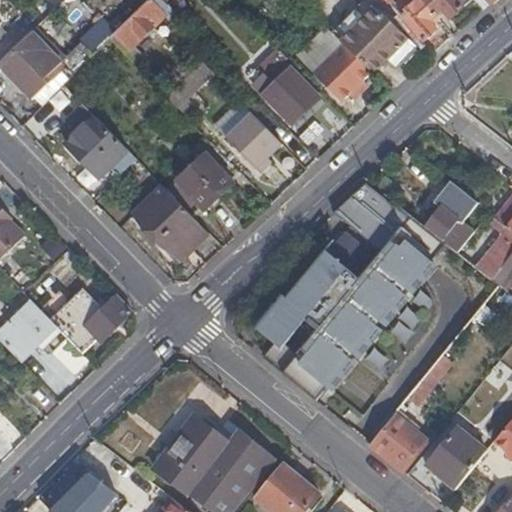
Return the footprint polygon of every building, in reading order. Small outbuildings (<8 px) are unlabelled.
[(134,15),(113,36),(127,50),(164,16),(162,14),(164,12),(172,20),(176,16),(161,1),(160,0),(150,0),(145,6),(134,15)] [(434,15),(420,0),(412,0),(415,2),(399,16),(422,41),(436,30),(428,21),(434,15)] [(420,0),(434,15),(440,10),(448,19),(461,8),(454,0),(420,0)] [(470,0),(480,9),(490,0),(470,0)] [(399,16),(391,23),(416,47),(422,41),(399,16)] [(28,34),(0,61),(0,69),(30,100),(46,85),(35,73),(39,69),(34,63),(50,48),(39,37),(35,41),(28,34)] [(58,64),(69,77),(96,51),(92,46),(87,51),(79,44),(58,64)] [(369,73),(342,47),(313,76),(340,102),(369,73)] [(316,100),(304,87),(305,86),(289,69),(262,95),(291,124),(316,100)] [(98,180),(127,153),(81,105),(79,107),(65,120),(79,135),(65,147),(98,180)] [(348,123),(331,106),(322,115),(339,132),(348,123)] [(265,161),(281,145),(251,115),(225,140),(260,175),(269,165),(265,161)] [(202,212),(218,196),(231,183),(203,154),(174,182),(202,212)] [(231,183),(218,196),(224,202),(237,190),(231,183)] [(367,183),(334,213),(378,257),(353,282),(325,252),(304,271),(302,269),(263,308),(283,328),(295,317),(306,329),(283,351),(272,339),(266,332),(261,337),(251,347),(316,401),(446,244),(440,240),(425,228),(367,183)] [(133,216),(171,256),(200,229),(161,189),(133,216)] [(475,267),(491,280),(511,254),(511,197),(493,221),(505,230),(475,267)] [(0,261),(27,235),(11,219),(14,217),(0,203),(0,261)] [(441,208),(425,228),(440,240),(447,232),(463,245),(473,233),(441,208)] [(178,263),(206,236),(200,229),(171,256),(178,263)] [(447,232),(440,240),(446,244),(457,253),(463,245),(447,232)] [(480,238),(473,233),(463,245),(470,251),(480,238)] [(130,310),(115,295),(102,308),(83,289),(51,320),(55,324),(82,352),(97,337),(100,340),(130,310)] [(0,328),(0,339),(19,360),(55,324),(51,320),(31,298),(0,328)] [(272,339),(283,328),(263,308),(247,323),(261,337),(266,332),(272,339)] [(433,368),(408,398),(421,408),(455,365),(443,356),(433,368)] [(241,430),(231,443),(195,415),(155,467),(214,511),(232,511),(277,458),(241,430)] [(370,445),(403,471),(427,442),(394,415),(370,445)] [(511,419),(493,443),(508,454),(502,460),(511,468),(511,419)] [(428,465),(456,488),(486,451),(457,428),(428,465)] [(282,462),(254,497),(272,511),(304,511),(320,494),(282,462)] [(511,511),(511,496),(498,511),(511,511)] [(188,511),(175,502),(167,511),(188,511)]
